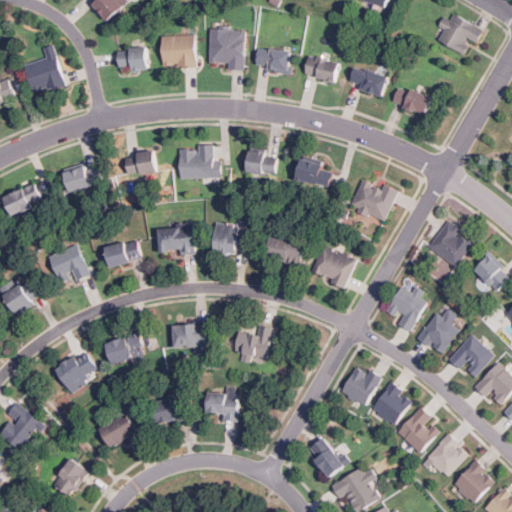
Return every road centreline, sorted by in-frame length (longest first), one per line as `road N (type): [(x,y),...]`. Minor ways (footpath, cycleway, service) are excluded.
road 1 (residential): [(0,380),(64,328),(135,298),(253,291),(352,325),(403,354),(511,453)]
road 2 (residential): [(0,156),(111,118),(204,108),(290,114),(371,135),(443,167),(511,219)]
road 3 (residential): [(266,472),(511,51)]
road 4 (residential): [(306,511),(266,472),(202,456),(151,470),(107,511)]
road 5 (residential): [(111,118),(89,49),(64,18),(37,3),(5,0)]
